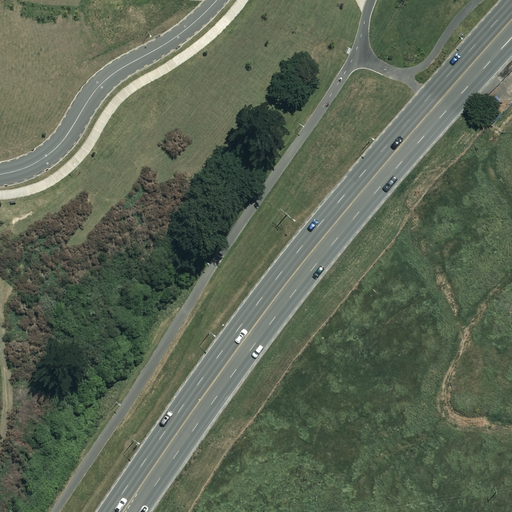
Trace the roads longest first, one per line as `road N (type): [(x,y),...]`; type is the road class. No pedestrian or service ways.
road 1 (secondary): [(511,20),(301,263),(125,511)]
road 2 (residential): [(0,174),(54,149),(107,78),(216,0)]
